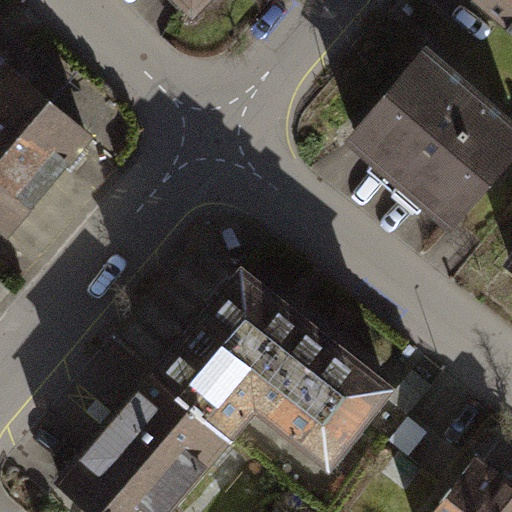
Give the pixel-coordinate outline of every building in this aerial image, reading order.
[(511,0),(476,0),(511,30),(511,0)] [(0,219),(9,227),(89,134),(0,57),(0,219)] [(511,148),(511,132),(424,57),(353,139),(449,221),(511,148)] [(157,368),(231,429),(256,400),(329,460),(389,387),(243,266),(157,368)] [(161,511),(231,429),(157,368),(62,482),(97,511),(161,511)] [(511,511),(511,480),(479,455),(433,511),(511,511)]
